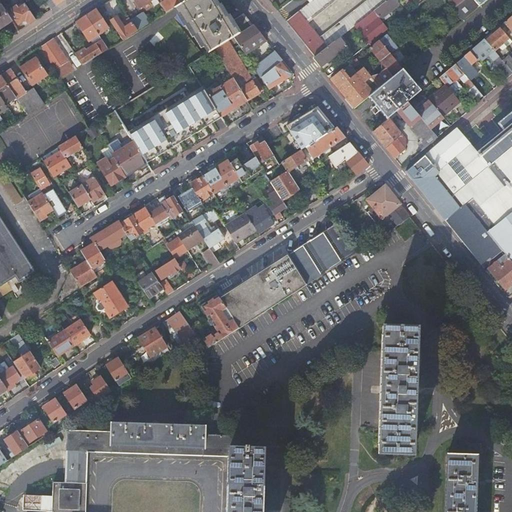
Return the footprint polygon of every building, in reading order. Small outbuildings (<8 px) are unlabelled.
[(29,25),(36,20),(22,0),(12,0),(7,4),(13,12),(11,14),(19,25),(26,21),(27,23),(29,25)] [(45,0),(52,10),(57,6),(52,0),(45,0)] [(133,0),(139,9),(151,1),(152,0),(133,0)] [(156,0),(157,0),(166,14),(173,9),(181,4),(178,0),(168,0),(165,3),(162,0),(156,0)] [(216,0),(187,0),(181,4),(173,9),(177,15),(179,14),(180,16),(186,26),(188,24),(195,36),(197,35),(198,37),(204,47),(205,46),(210,53),(215,50),(228,42),(234,38),(252,27),(242,14),(233,20),(229,14),(228,14),(220,3),(219,4),(216,0)] [(313,0),(310,3),(286,21),(300,39),(309,50),(315,57),(340,37),(355,26),(374,11),(387,0),(367,0),(319,38),(317,36),(312,30),(307,23),(336,0),(313,0)] [(399,4),(395,0),(387,0),(374,11),(381,20),(400,5),(399,4)] [(449,0),(448,1),(454,9),(464,0),(449,0)] [(453,10),(462,21),(487,0),(464,0),(454,9),(453,10)] [(107,3),(100,7),(103,13),(110,9),(107,3)] [(0,29),(12,21),(3,7),(0,8),(0,29)] [(90,14),(85,17),(98,35),(107,29),(95,11),(90,14)] [(381,20),(374,11),(355,26),(360,33),(369,44),(385,32),(388,29),(381,20)] [(132,23),(138,31),(149,24),(142,14),(131,21),(132,23)] [(511,15),(499,26),(501,29),(503,31),(508,27),(511,31),(511,33),(511,34),(511,35),(511,15)] [(76,57),(82,66),(108,50),(101,39),(98,35),(85,17),(81,20),(76,23),(88,42),(89,41),(92,46),(93,48),(86,52),(85,51),(76,57)] [(110,22),(123,41),(138,31),(132,23),(124,28),(122,30),(120,27),(122,26),(116,18),(113,20),(110,22)] [(234,38),(245,55),(256,48),(266,41),(254,26),(252,27),(234,38)] [(507,45),(511,41),(503,31),(501,29),(486,41),(494,51),(499,46),(502,50),(507,45)] [(394,58),(400,54),(401,52),(387,35),(379,41),(390,54),(391,55),(394,58)] [(101,39),(108,50),(112,47),(105,37),(101,39)] [(340,37),(315,57),(313,58),(317,63),(321,68),(347,47),(340,37)] [(45,44),(37,49),(52,73),(67,63),(52,39),(45,44)] [(342,94),(354,109),(368,97),(373,93),(403,69),(395,60),(402,57),(400,54),(394,58),(391,55),(390,54),(379,41),(370,49),(384,66),(382,68),(384,70),(380,74),(371,78),(363,68),(357,73),(350,64),(331,80),(342,94)] [(476,59),(479,62),(486,57),(488,60),(491,57),(493,60),(495,59),(496,61),(495,62),(507,78),(510,75),(511,73),(511,72),(511,71),(502,60),(494,51),(486,41),(471,53),(476,59)] [(233,80),(247,102),(253,98),(260,94),(259,93),(263,91),(255,78),(252,80),(228,42),(215,50),(233,80)] [(470,51),(456,64),(465,74),(466,75),(469,73),(471,71),(469,68),(471,67),(469,65),(476,59),(471,53),(470,51)] [(281,63),(283,61),(276,53),(256,71),(261,79),(281,63)] [(511,59),(508,55),(502,60),(511,71),(511,69),(511,59)] [(28,64),(20,69),(31,86),(37,82),(38,85),(41,83),(40,80),(47,76),(36,59),(28,64)] [(67,63),(52,73),(58,82),(59,81),(61,80),(73,72),(67,63)] [(261,79),(268,90),(291,76),(286,69),(281,63),(261,79)] [(456,63),(439,77),(446,86),(454,95),(463,88),(460,84),(457,80),(465,74),(456,64),(456,63)] [(217,133),(227,127),(221,118),(208,96),(189,66),(166,81),(163,83),(115,112),(131,139),(147,164),(152,173),(211,137),(197,116),(204,111),(217,133)] [(380,102),(392,116),(397,112),(408,103),(409,103),(421,92),(403,69),(373,93),(380,102)] [(13,94),(28,116),(44,105),(33,88),(26,93),(11,70),(6,73),(2,77),(13,94)] [(0,77),(0,96),(3,101),(13,94),(2,77),(0,77)] [(475,93),(478,90),(469,79),(465,82),(475,93)] [(240,106),(247,102),(233,80),(221,88),(234,110),(240,106)] [(428,100),(442,117),(451,109),(460,102),(456,97),(454,95),(446,86),(428,100)] [(228,114),(234,110),(221,88),(208,96),(221,118),(228,114)] [(463,88),(454,95),(456,97),(464,90),(463,88)] [(387,121),(391,117),(392,116),(380,102),(373,93),(368,97),(375,106),(370,110),(372,113),(375,116),(380,111),(387,121)] [(423,105),(427,101),(422,95),(412,104),(423,117),(426,115),(429,112),(423,105)] [(423,150),(437,138),(408,103),(397,112),(409,127),(421,140),(418,143),(423,150)] [(294,119),(297,124),(314,114),(311,109),(294,119)] [(275,157),(279,165),(282,163),(302,150),(304,149),(335,129),(327,120),(319,111),(314,114),(297,124),(285,131),(294,145),(275,157)] [(487,232),(511,212),(511,111),(498,124),(503,131),(477,153),(468,142),(472,139),(468,134),(464,138),(456,128),(442,140),(405,172),(437,212),(445,221),(467,248),(487,232)] [(373,133),(394,159),(405,149),(407,144),(406,140),(397,129),(399,127),(391,117),(387,121),(373,133)] [(341,133),(337,128),(335,129),(304,149),(305,152),(307,151),(313,159),(345,138),(341,133)] [(83,149),(76,138),(59,148),(62,152),(66,159),(74,154),(83,149)] [(136,170),(147,164),(131,139),(121,145),(123,149),(113,156),(114,157),(126,177),(136,170)] [(259,164),(273,156),(264,140),(258,143),(257,143),(253,145),(249,148),(256,159),(259,164)] [(356,175),(368,166),(359,155),(349,143),(328,157),(331,163),(334,169),(344,160),(356,175)] [(305,152),(304,149),(302,150),(308,159),(310,161),(313,159),(307,151),(305,152)] [(302,150),(282,163),(288,172),(297,166),(308,159),(302,150)] [(62,172),(71,167),(66,159),(62,152),(44,163),(53,177),(57,176),(60,174),(61,176),(63,174),(62,172)] [(118,181),(125,177),(126,177),(114,157),(111,159),(113,161),(108,164),(106,160),(106,159),(98,164),(111,186),(118,181)] [(233,161),(230,163),(242,183),(263,170),(259,164),(256,159),(242,168),(237,159),(233,161)] [(230,163),(228,161),(222,165),(216,168),(226,186),(232,182),(238,192),(239,191),(245,187),(242,183),(230,163)] [(76,175),(82,171),(79,167),(77,167),(72,169),(76,175)] [(20,198),(0,168),(0,182),(14,202),(20,198)] [(213,194),(226,186),(216,168),(209,172),(202,176),(203,177),(213,194)] [(43,194),(44,195),(48,193),(47,190),(45,188),(49,185),(39,169),(31,174),(43,194)] [(288,172),(271,183),(274,188),(282,201),(291,195),(299,190),(288,172)] [(265,174),(253,182),(257,189),(270,181),(265,174)] [(201,201),(213,194),(203,177),(197,180),(196,178),(192,180),(189,182),(193,188),(201,201)] [(99,198),(106,194),(95,178),(82,186),(91,200),(93,202),(99,198)] [(85,204),(91,200),(82,186),(69,193),(78,208),(85,204)] [(387,215),(397,226),(409,217),(397,202),(385,187),(377,194),(368,201),(373,208),(369,211),(378,222),(387,215)] [(188,213),(202,204),(201,201),(193,188),(185,193),(178,197),(188,213)] [(274,192),(263,199),(274,215),(279,211),(286,207),(282,201),(274,188),(272,189),(274,192)] [(53,210),(58,218),(62,216),(67,213),(57,197),(53,199),(48,193),(44,195),(53,210)] [(43,194),(28,203),(39,222),(43,220),(46,217),(45,215),(53,210),(44,195),(43,194)] [(170,220),(183,212),(174,197),(168,201),(161,205),(162,207),(170,220)] [(149,203),(144,206),(146,209),(155,224),(157,227),(170,220),(162,207),(154,211),(152,207),(149,203)] [(254,217),(250,219),(257,230),(259,233),(266,229),(274,224),(265,210),(265,209),(261,203),(250,211),(254,217)] [(155,224),(146,209),(140,213),(133,216),(144,234),(149,231),(147,228),(155,224)] [(219,217),(213,209),(202,216),(207,223),(211,220),(213,222),(219,218),(219,217)] [(279,211),(274,215),(277,219),(280,218),(282,216),(279,211)] [(378,222),(369,211),(367,213),(376,224),(378,222)] [(511,212),(487,232),(502,251),(505,254),(511,262),(511,212)] [(250,219),(246,213),(231,223),(225,226),(236,243),(247,236),(257,230),(250,219)] [(133,216),(131,214),(128,216),(124,218),(126,221),(120,224),(126,235),(130,240),(133,239),(142,233),(132,217),(133,216)] [(202,215),(191,222),(194,226),(195,226),(204,240),(210,248),(217,244),(225,239),(218,229),(214,232),(211,228),(208,230),(204,224),(207,223),(202,216),(202,215)] [(0,287),(3,286),(15,278),(19,283),(35,273),(0,218),(0,287)] [(120,224),(119,221),(111,226),(103,231),(111,244),(119,239),(126,235),(120,224)] [(219,298),(240,329),(354,254),(342,235),(341,235),(338,230),(334,225),(296,249),(219,298)] [(168,230),(162,234),(165,239),(175,232),(177,231),(174,226),(168,230)] [(196,245),(204,240),(195,226),(194,226),(178,237),(187,251),(196,245)] [(107,246),(111,244),(103,231),(97,235),(91,239),(94,244),(98,251),(107,246)] [(502,251),(487,232),(467,248),(481,265),(489,258),(491,259),(502,251)] [(165,239),(162,234),(158,236),(155,238),(148,241),(152,247),(163,240),(165,239)] [(181,255),(187,251),(178,237),(166,245),(175,259),(181,255)] [(121,241),(119,239),(111,244),(114,248),(120,245),(121,241)] [(92,269),(105,261),(98,251),(94,244),(87,248),(81,252),(87,262),(92,269)] [(213,267),(219,263),(212,252),(210,248),(203,253),(213,267)] [(278,259),(273,252),(247,268),(252,276),(278,259)] [(505,289),(511,283),(511,262),(505,254),(488,268),(496,279),(505,289)] [(172,274),(181,269),(177,263),(175,259),(156,271),(162,280),(168,276),(170,279),(172,278),(174,277),(172,274)] [(181,269),(187,278),(192,275),(182,260),(177,263),(181,269)] [(78,267),(69,272),(79,287),(96,276),(92,269),(87,262),(78,267)] [(157,293),(164,289),(160,284),(153,273),(138,283),(149,299),(157,293)] [(168,295),(174,292),(165,280),(160,284),(164,289),(168,295)] [(127,307),(112,282),(95,293),(100,302),(98,303),(96,307),(97,308),(99,311),(102,311),(105,310),(110,318),(127,307)] [(191,328),(196,335),(207,350),(240,329),(219,298),(217,294),(209,299),(201,304),(220,334),(210,340),(199,322),(191,328)] [(172,336),(180,346),(196,335),(191,328),(180,312),(167,320),(176,332),(172,336)] [(82,340),(91,335),(81,320),(64,331),(74,346),(82,340)] [(165,321),(163,323),(172,336),(176,332),(167,320),(165,321)] [(140,338),(139,339),(152,357),(160,351),(167,347),(155,328),(153,329),(140,338)] [(417,329),(383,328),(380,454),(414,455),(417,329)] [(66,352),(74,346),(64,331),(48,342),(57,357),(66,352)] [(26,345),(18,334),(13,337),(21,349),(26,345)] [(145,362),(148,367),(164,357),(160,351),(152,357),(145,362)] [(32,374),(41,368),(30,352),(14,363),(24,379),(32,374)] [(107,366),(119,387),(132,378),(119,359),(113,363),(107,366)] [(0,379),(7,390),(8,391),(17,385),(16,383),(18,381),(20,380),(10,363),(4,367),(0,369),(0,379)] [(91,388),(99,400),(112,392),(102,377),(97,380),(93,383),(95,386),(91,388)] [(87,400),(78,386),(71,390),(65,394),(75,408),(87,400)] [(67,414),(57,400),(50,404),(44,408),(54,423),(67,414)] [(18,432),(20,434),(21,433),(28,443),(43,434),(47,432),(39,421),(31,426),(29,427),(24,430),(21,427),(19,428),(17,430),(18,432)] [(226,511),(261,511),(264,449),(249,448),(249,446),(245,445),(245,448),(241,448),(241,437),(225,436),(205,435),(205,428),(112,424),(112,432),(68,430),(66,484),(61,483),(60,493),(60,506),(59,511),(80,511),(82,446),(229,451),(229,458),(226,511)] [(6,441),(16,455),(29,447),(20,434),(18,432),(12,436),(6,441)] [(469,457),(449,456),(447,511),(475,511),(477,460),(481,460),(482,445),(469,444),(469,457)] [(86,511),(89,453),(229,458),(229,451),(82,446),(80,511),(59,511),(60,506),(53,506),(52,511),(86,511)] [(60,506),(60,493),(54,493),(24,491),(24,504),(53,506),(60,506)]
